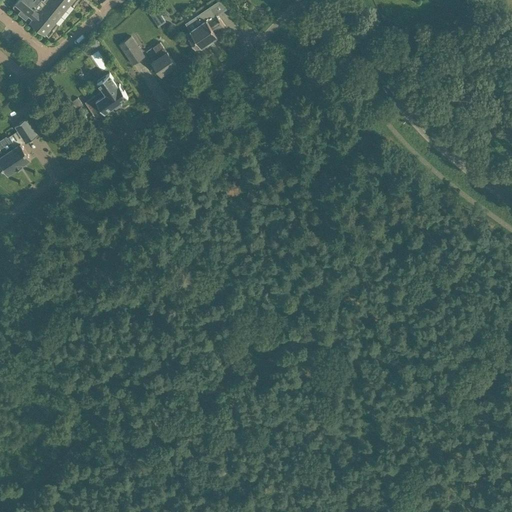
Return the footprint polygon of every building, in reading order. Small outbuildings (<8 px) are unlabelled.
[(17,0),(13,6),(26,17),(29,13),(33,16),(30,20),(49,36),(54,29),(53,28),(64,16),(65,16),(75,5),(74,4),(76,0),(46,0),(47,0),(46,0),(17,0)] [(150,12),(159,25),(165,20),(157,8),(150,12)] [(194,35),(189,38),(196,49),(201,46),(202,46),(207,42),(208,43),(213,39),(218,35),(216,32),(225,26),(217,14),(212,17),(206,9),(199,14),(203,21),(190,30),(194,35)] [(119,43),(133,63),(144,56),(131,36),(119,43)] [(94,37),(82,45),(86,51),(98,43),(94,37)] [(160,56),(153,61),(162,73),(176,64),(171,55),(168,51),(167,51),(161,41),(153,46),(160,56)] [(120,83),(118,84),(110,72),(97,81),(103,89),(85,101),(89,107),(98,102),(105,112),(114,106),(116,108),(122,104),(120,101),(128,96),(120,83)] [(248,83),(253,89),(264,81),(259,75),(248,83)] [(78,97),(74,100),(78,106),(82,103),(78,97)] [(10,142),(13,147),(0,155),(0,161),(8,173),(17,167),(17,168),(23,164),(23,163),(31,158),(21,142),(25,140),(27,142),(38,134),(27,117),(15,125),(21,134),(10,142)]
